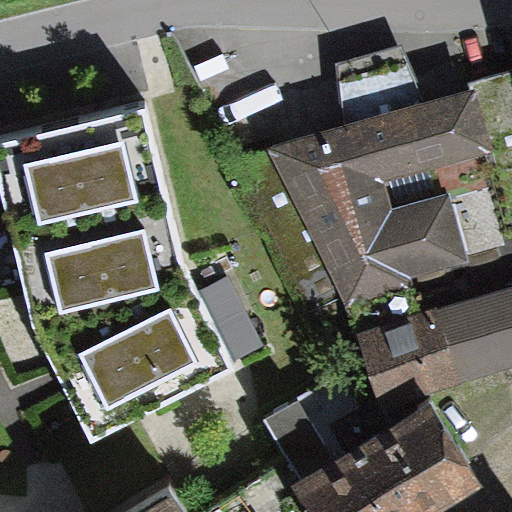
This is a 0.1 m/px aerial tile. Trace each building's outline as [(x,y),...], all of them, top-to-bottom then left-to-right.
[(495,143),(479,84),(423,97),(405,42),(337,61),(349,121),(274,148),(350,304),(469,262),(450,189),(396,207),(383,175),(495,143)] [(144,101),(0,136),(0,171),(32,315),(91,431),(234,358),(182,253),(144,101)] [(511,282),(363,331),(385,401),(432,387),(511,362),(511,282)] [(430,395),(390,420),(354,356),(260,417),(301,479),(290,486),(304,511),(428,511),(482,476),(470,459),(430,395)] [(185,511),(170,489),(134,511),(185,511)]
